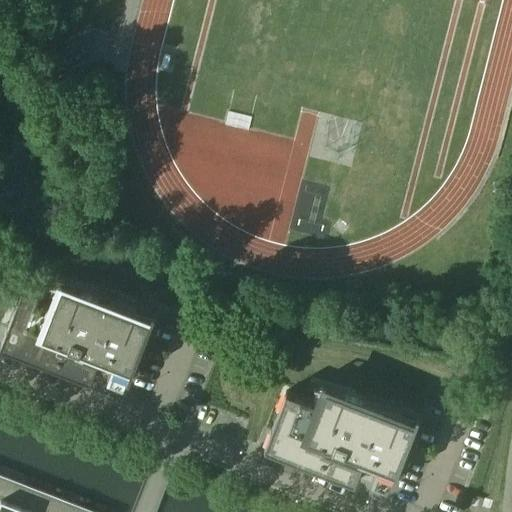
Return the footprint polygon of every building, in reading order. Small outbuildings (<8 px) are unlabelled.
[(7,326),(0,344),(0,345),(90,380),(98,361),(96,361),(98,356),(114,362),(107,378),(110,379),(112,372),(129,379),(155,312),(156,312),(156,311),(118,300),(116,306),(81,292),(82,290),(51,281),(50,282),(61,285),(55,301),(22,288),(14,310),(21,312),(15,329),(7,326)] [(271,428),(264,448),(354,483),(362,463),(360,463),(362,458),(378,464),(371,481),(374,482),(376,475),(393,481),(419,414),(420,415),(420,413),(382,402),(380,408),(345,394),(345,392),(315,383),(314,384),(325,387),(319,403),(286,391),(278,412),(285,415),(279,431),(271,428)] [(471,401),(484,407),(489,396),(475,390),(471,401)] [(0,473),(0,511),(13,511),(24,483),(0,473)] [(24,483),(13,511),(46,511),(53,494),(24,483)] [(79,511),(82,506),(53,494),(46,511),(79,511)]
